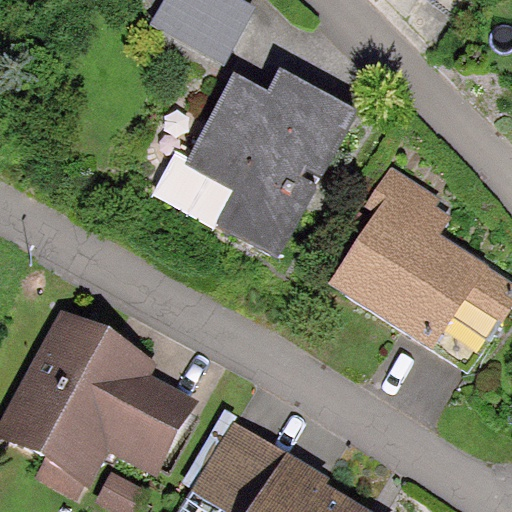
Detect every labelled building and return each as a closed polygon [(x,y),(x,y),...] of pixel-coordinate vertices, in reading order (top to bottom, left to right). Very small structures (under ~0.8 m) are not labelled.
[(161,0),(142,40),(217,77),(249,14),(220,0),(161,0)] [(260,108),(223,89),(185,165),(172,159),(148,205),(280,272),(353,128),(271,87),(260,108)] [(372,226),(324,299),(422,362),(484,268),(436,237),(448,219),(386,179),(361,218),(372,226)] [(150,374),(55,322),(0,421),(0,450),(81,495),(103,456),(145,479),(185,408),(144,386),(150,374)] [(363,511),(280,461),(248,511),(363,511)] [(148,511),(158,497),(119,474),(97,511),(148,511)]
